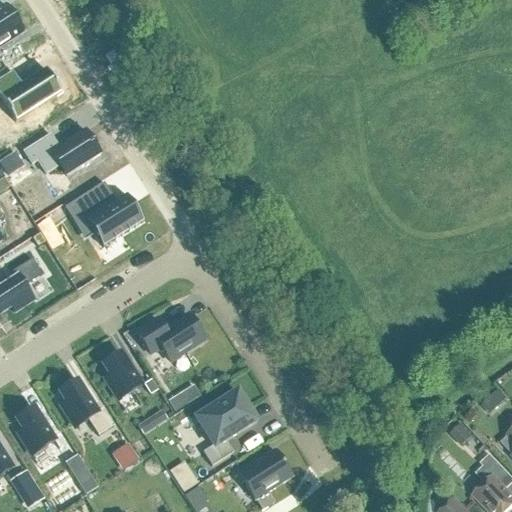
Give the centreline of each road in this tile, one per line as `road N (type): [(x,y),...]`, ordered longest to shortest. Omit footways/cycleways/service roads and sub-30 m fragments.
road 1 (residential): [(34,0),(187,238),(187,258)]
road 2 (residential): [(187,258),(333,486)]
road 3 (residential): [(5,373),(187,258)]
